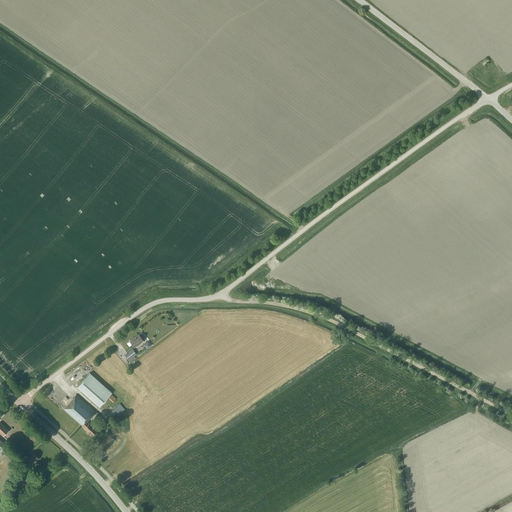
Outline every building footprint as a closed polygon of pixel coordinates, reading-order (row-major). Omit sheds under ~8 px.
[(488,57),(481,63),(484,66),(485,65),(486,66),(487,65),(486,65),(491,61),(488,57)] [(132,344),(134,347),(143,340),(139,334),(130,341),(132,344)] [(137,354),(132,349),(124,355),(130,363),(136,358),(134,356),(137,354)] [(99,407),(112,392),(90,373),(77,387),(99,407)] [(92,435),(97,430),(89,423),(87,421),(96,412),(76,394),(63,409),(85,428),(92,435)] [(117,416),(125,409),(120,403),(112,410),(117,416)] [(0,432),(3,436),(8,430),(0,421),(0,432)] [(33,464),(39,458),(35,454),(29,460),(26,463),(29,465),(31,463),(33,464)]
